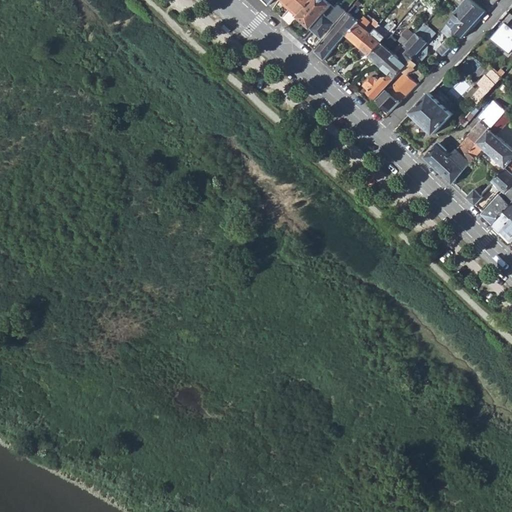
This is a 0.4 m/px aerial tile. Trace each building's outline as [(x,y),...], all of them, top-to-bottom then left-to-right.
[(280,0),(284,4),(286,2),(291,6),(288,9),(295,15),(308,0),(280,0)] [(311,0),(297,16),(311,29),(325,13),(332,4),(331,3),(327,0),(311,0)] [(366,0),(357,0),(346,15),(332,31),(315,51),(324,60),(346,35),(347,36),(348,36),(359,23),(357,18),(356,17),(358,14),(356,13),(361,7),(359,6),(361,3),(363,5),(366,0)] [(474,0),(467,0),(457,12),(458,13),(448,24),(459,34),(464,38),(487,11),(474,0)] [(311,29),(322,39),(339,18),(345,11),(339,5),(336,8),(334,6),(327,14),(325,13),(311,29)] [(511,14),(505,21),(490,38),(509,53),(511,51),(511,14)] [(371,22),(364,16),(359,23),(348,36),(347,36),(359,47),(371,33),(366,29),(371,22)] [(378,39),(371,33),(359,47),(369,56),(370,56),(388,34),(394,28),(388,23),(379,35),(378,39)] [(436,34),(425,24),(417,32),(415,34),(404,47),(408,50),(405,53),(413,60),(419,65),(427,55),(428,46),(426,45),(436,34)] [(441,32),(452,42),(459,34),(448,24),(441,32)] [(398,42),(402,46),(404,47),(415,34),(408,29),(403,36),(402,36),(398,42)] [(396,40),(388,34),(370,56),(369,56),(375,60),(382,67),(394,53),(389,48),(396,40)] [(437,51),(444,57),(453,47),(446,41),(437,51)] [(400,58),(394,53),(382,67),(390,74),(395,79),(404,70),(413,60),(405,53),(408,50),(404,47),(402,46),(398,50),(403,55),(400,58)] [(378,100),(391,112),(418,84),(409,75),(415,68),(414,71),(420,76),(418,79),(421,82),(429,73),(419,65),(413,60),(404,70),(405,71),(378,100)] [(459,116),(465,120),(472,112),(476,107),(483,99),(502,77),(506,73),(502,69),(498,74),(492,69),(487,76),(486,75),(479,84),(483,87),(462,110),(459,116)] [(369,92),(377,99),(395,79),(390,74),(386,79),(383,77),(379,82),(374,77),(372,77),(367,83),(372,88),(369,92)] [(434,134),(453,114),(431,92),(411,112),(434,134)] [(483,99),(476,107),(480,110),(482,108),(486,102),(483,99)] [(494,101),(486,111),(481,117),(483,120),(492,128),(505,113),(506,111),(494,101)] [(465,127),(475,115),(472,112),(465,120),(462,124),(465,127)] [(483,148),(505,167),(506,166),(511,172),(511,147),(497,134),(511,119),(505,113),(492,128),(485,135),(478,144),(470,153),(476,158),(483,148)] [(477,128),(485,135),(492,128),(483,120),(476,128),(477,128)] [(477,128),(469,136),(478,144),(485,135),(477,128)] [(465,170),(476,158),(470,153),(478,144),(469,136),(451,156),(465,170)] [(438,143),(425,157),(439,170),(451,156),(438,143)] [(451,156),(439,170),(453,184),(465,170),(451,156)] [(511,172),(506,166),(505,167),(493,181),(504,191),(511,184),(511,172)] [(511,184),(504,191),(483,214),(495,224),(510,205),(511,203),(511,184)] [(478,186),(467,198),(475,205),(474,205),(475,206),(483,197),(481,195),(484,192),(478,186)] [(511,206),(510,205),(495,224),(502,231),(511,220),(511,206)] [(511,220),(502,231),(511,241),(511,220)]
